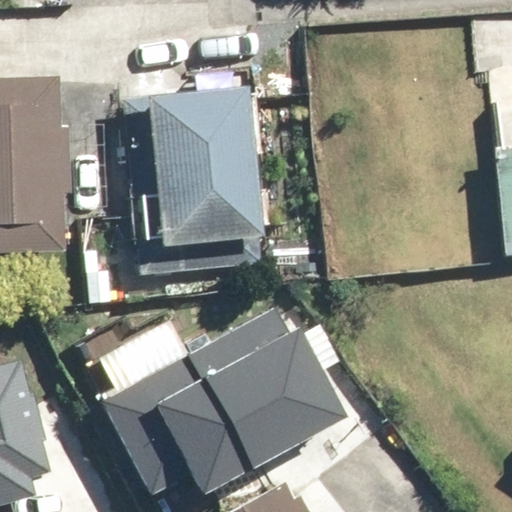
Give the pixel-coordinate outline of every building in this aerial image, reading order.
[(0,80),(0,244),(63,239),(47,76),(0,80)] [(127,257),(255,245),(241,92),(112,104),(127,257)] [(511,142),(487,145),(497,251),(511,249),(511,142)] [(93,396),(150,501),(328,404),(271,299),(93,396)] [(0,511),(17,511),(12,490),(51,481),(20,352),(0,357),(0,511)] [(298,511),(273,459),(172,506),(175,511),(298,511)]
